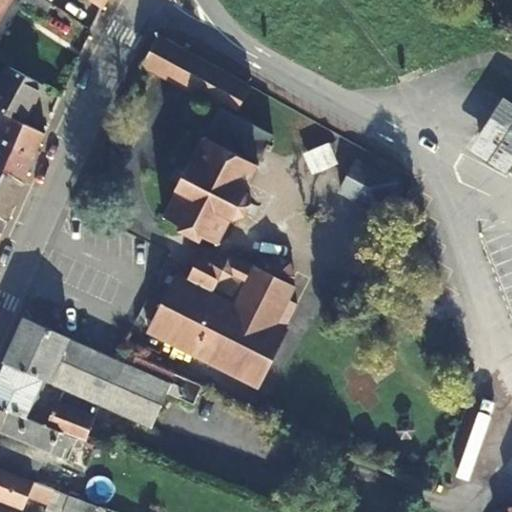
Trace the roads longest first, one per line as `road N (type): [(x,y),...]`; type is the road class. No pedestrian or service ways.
road 1 (residential): [(511,371),(421,158),(227,38)]
road 2 (tertiary): [(0,309),(146,4)]
